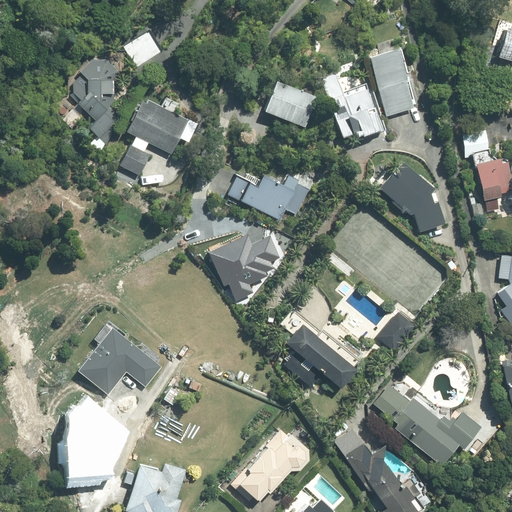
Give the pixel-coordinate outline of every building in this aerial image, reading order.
[(346,0),(357,8),(363,0),(346,0)] [(511,28),(502,26),(494,58),(511,63),(511,28)] [(137,33),(122,45),(139,68),(154,57),(137,33)] [(397,46),(367,54),(385,117),(414,109),(397,46)] [(87,58),(65,81),(73,88),(61,101),(67,106),(59,114),(68,123),(79,113),(89,124),(86,126),(97,137),(112,122),(103,113),(108,108),(99,99),(99,93),(117,93),(121,71),(99,57),(87,58)] [(336,68),(322,72),(332,106),(335,105),(339,117),(335,119),(341,138),(353,134),(354,137),(377,130),(364,90),(344,96),(336,68)] [(313,96),(275,80),(262,109),(301,126),(313,96)] [(145,101),(136,98),(123,130),(134,135),(130,146),(127,144),(118,166),(139,174),(148,152),(143,149),(145,142),(171,153),(178,136),(189,141),(197,122),(172,113),(177,101),(164,96),(162,103),(146,97),(145,101)] [(489,158),(487,146),(486,139),(461,144),(463,155),(471,153),(482,214),(499,210),(495,193),(511,189),(511,185),(506,155),(489,158)] [(434,185),(399,158),(376,188),(412,215),(420,231),(428,226),(433,236),(442,232),(438,225),(445,221),(430,191),(434,185)] [(295,184),(298,179),(285,173),(280,183),(262,174),(257,185),(237,176),(227,196),(277,220),(284,207),(295,212),(306,189),(295,184)] [(227,259),(218,263),(235,297),(249,290),(245,282),(261,275),(257,267),(269,261),(268,258),(275,255),(269,242),(262,245),(260,240),(250,245),(246,237),(234,243),(237,251),(226,256),(227,259)] [(447,253),(440,258),(449,269),(456,264),(447,253)] [(511,255),(499,255),(498,278),(507,279),(508,283),(496,293),(504,306),(500,309),(511,326),(511,255)] [(339,346),(294,310),(280,327),(289,334),(282,343),(291,350),(281,363),(310,386),(321,371),(339,385),(355,365),(352,363),(363,350),(346,337),(339,346)] [(414,324),(394,310),(376,336),(396,350),(414,324)] [(125,334),(107,320),(92,338),(97,343),(75,369),(105,394),(125,371),(144,387),(161,366),(156,362),(160,358),(145,346),(141,351),(123,337),(125,334)] [(507,358),(499,360),(510,412),(511,409),(511,361),(508,362),(507,358)] [(201,382),(190,376),(185,386),(196,392),(201,382)] [(390,380),(371,402),(396,423),(391,429),(436,466),(454,444),(459,448),(477,426),(459,411),(456,414),(438,399),(432,405),(416,392),(411,398),(390,380)] [(179,392),(169,385),(161,397),(171,404),(179,392)] [(0,452),(13,443),(0,425),(0,452)] [(286,436),(277,429),(245,470),(242,467),(228,485),(248,501),(250,498),(255,502),(265,489),(268,492),(287,468),(298,469),(306,459),(306,447),(288,433),(286,436)] [(420,511),(423,510),(413,497),(420,492),(412,481),(405,487),(398,477),(395,479),(380,460),(383,444),(371,454),(357,436),(339,449),(383,506),(377,510),(378,511),(420,511)] [(160,469),(137,462),(122,510),(129,511),(151,511),(152,511),(156,511),(176,511),(180,499),(175,498),(184,468),(162,461),(160,469)] [(327,511),(331,509),(317,495),(314,498),(303,486),(280,511),(327,511)]
